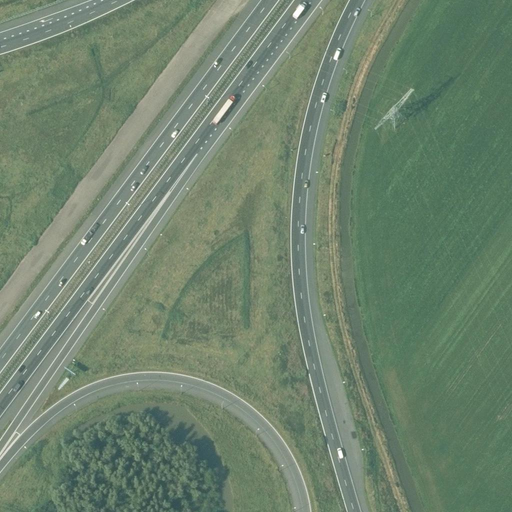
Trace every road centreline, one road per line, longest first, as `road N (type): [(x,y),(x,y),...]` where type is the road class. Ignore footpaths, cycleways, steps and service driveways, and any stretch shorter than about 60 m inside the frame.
road 1 (motorway): [(355,511),(314,363),(299,222),(312,118),(357,0)]
road 2 (motorway): [(269,0),(0,360)]
road 3 (motorway): [(0,463),(79,394),(131,377),(189,380),(235,400),(273,431),(307,511)]
road 4 (track): [(253,0),(223,10),(0,300)]
road 5 (motorway): [(0,446),(146,234),(202,133)]
road 6 (motorway): [(0,405),(202,133)]
road 7 (motorway): [(202,133),(302,0)]
road 8 (motorway): [(118,0),(0,47)]
